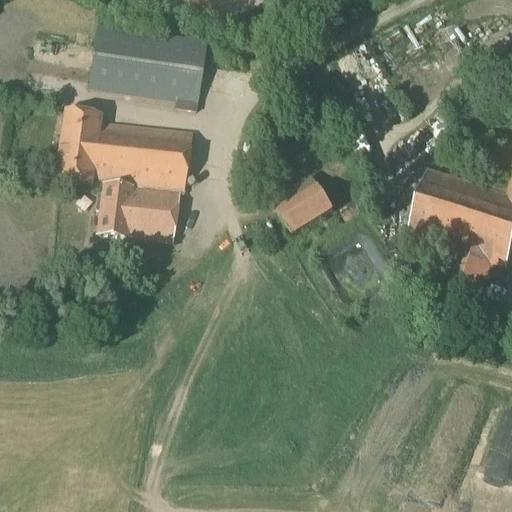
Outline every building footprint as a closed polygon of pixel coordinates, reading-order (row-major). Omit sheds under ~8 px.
[(195,116),(206,43),(96,27),(86,93),(174,106),(173,113),(195,116)] [(448,113),(428,132),(435,139),(432,142),(442,152),(464,131),(448,113)] [(183,197),(191,136),(98,125),(99,119),(62,115),(53,185),(90,189),(100,191),(100,192),(103,191),(104,187),(183,197)] [(511,175),(509,184),(490,179),(486,192),(426,173),(405,242),(442,254),(430,293),(478,309),(491,268),(505,272),(511,249),(511,175)] [(176,247),(183,197),(104,187),(103,191),(100,192),(95,239),(124,242),(176,247)] [(292,240),(333,214),(316,189),(275,215),(292,240)]
